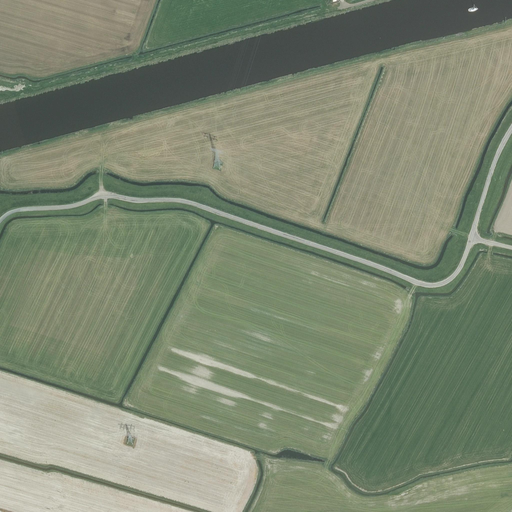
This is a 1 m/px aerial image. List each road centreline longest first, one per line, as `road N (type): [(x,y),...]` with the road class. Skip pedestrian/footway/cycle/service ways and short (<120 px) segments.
road 1 (unclassified): [(0,220),(19,209),(107,195),(175,200),(429,286),(452,278),(470,238)]
road 2 (track): [(344,4),(47,86)]
